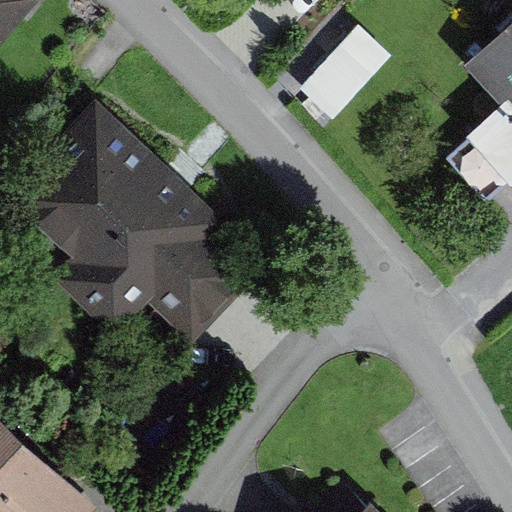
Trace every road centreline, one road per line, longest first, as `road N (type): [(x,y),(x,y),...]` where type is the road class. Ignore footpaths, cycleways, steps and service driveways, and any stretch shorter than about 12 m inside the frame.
road 1 (residential): [(141,0),(396,269)]
road 2 (residential): [(198,511),(296,381),(396,269)]
road 3 (residential): [(396,269),(511,491)]
